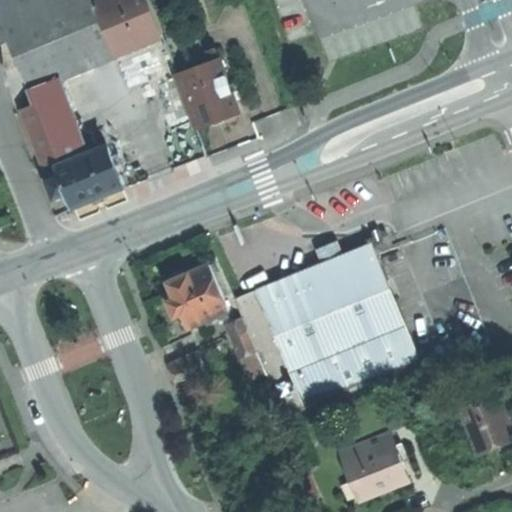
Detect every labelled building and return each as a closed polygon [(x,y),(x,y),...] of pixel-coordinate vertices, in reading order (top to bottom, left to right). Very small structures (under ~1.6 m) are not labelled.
[(50,84),(118,55),(97,6),(94,0),(0,0),(0,6),(7,71),(23,65),(33,90),(50,84)] [(112,0),(97,6),(118,55),(128,50),(165,35),(150,0),(112,0)] [(221,59),(180,75),(200,130),(220,123),(244,114),(236,92),(232,84),(223,59),(221,59)] [(238,81),(232,84),(236,92),(242,90),(238,81)] [(57,161),(77,153),(50,84),(33,90),(39,105),(24,111),(46,166),(57,161)] [(77,153),(57,161),(63,176),(51,181),(57,198),(70,193),(76,208),(101,199),(126,189),(110,148),(99,152),(93,138),(85,142),(88,148),(77,153)] [(321,247),(327,261),(347,253),(342,238),(321,247)] [(307,269),(261,288),(308,404),(424,357),(377,241),(347,253),(327,261),(307,269)] [(178,291),(180,297),(187,313),(193,327),(234,310),(213,263),(195,271),(183,266),(176,269),(174,281),(178,291)] [(180,297),(178,291),(170,294),(173,300),(180,297)] [(187,313),(180,297),(173,300),(176,308),(180,317),(187,313)] [(263,350),(248,317),(237,322),(242,334),(238,336),(247,357),(263,350)] [(172,365),(182,387),(191,383),(212,374),(202,352),(172,365)] [(485,358),(489,369),(504,363),(500,352),(485,358)] [(191,383),(182,387),(191,409),(201,405),(191,383)] [(511,442),(511,412),(504,393),(465,409),(484,454),(506,445),(511,442)] [(395,446),(400,444),(395,430),(389,432),(395,446)] [(398,454),(395,446),(389,432),(343,451),(361,496),(401,480),(413,475),(403,452),(398,454)] [(405,441),(400,444),(395,446),(398,454),(403,452),(409,449),(405,441)] [(486,471),(476,445),(462,451),(472,477),(486,471)]
